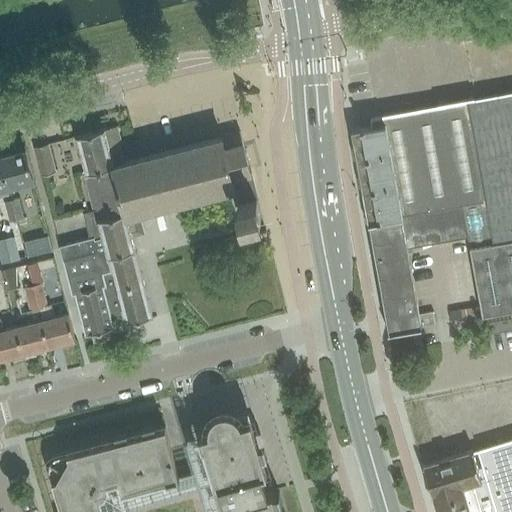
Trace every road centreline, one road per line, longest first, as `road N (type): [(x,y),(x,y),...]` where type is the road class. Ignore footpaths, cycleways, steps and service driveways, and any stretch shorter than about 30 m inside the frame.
road 1 (residential): [(0,412),(340,325)]
road 2 (tertiary): [(340,325),(304,36)]
road 3 (residential): [(0,111),(182,64)]
road 4 (unclassified): [(355,401),(511,367)]
